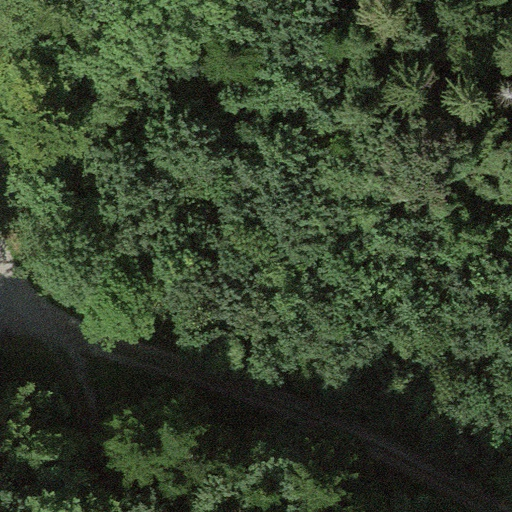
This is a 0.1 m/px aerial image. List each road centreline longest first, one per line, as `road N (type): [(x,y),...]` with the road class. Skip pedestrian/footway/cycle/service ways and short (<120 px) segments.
road 1 (track): [(490,511),(371,443),(45,316)]
road 2 (track): [(0,288),(45,316),(83,386),(107,511)]
